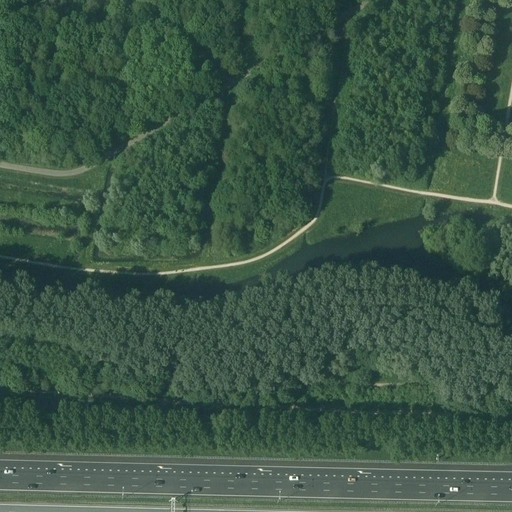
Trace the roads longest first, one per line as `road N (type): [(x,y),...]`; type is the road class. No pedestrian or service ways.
road 1 (unknown): [(511,413),(0,389)]
road 2 (motorway): [(511,490),(0,478)]
